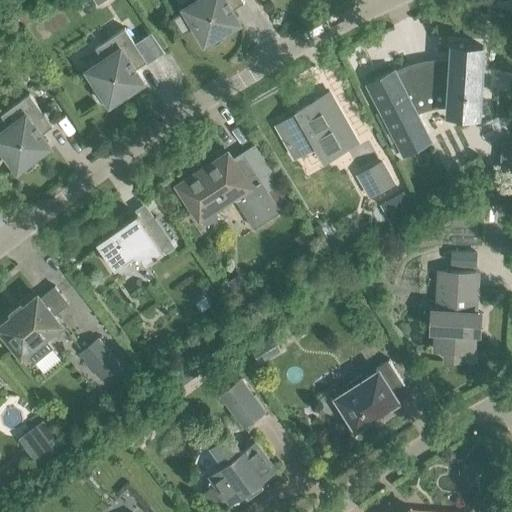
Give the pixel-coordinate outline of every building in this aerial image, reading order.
[(196,25),(205,40),(206,42),(208,43),(210,44),(212,44),(214,44),(216,44),(218,43),(219,42),(219,41),(220,40),(221,39),(222,37),(222,36),(222,34),(222,32),(221,31),(221,30),(225,28),(224,26),(234,20),(229,11),(244,3),(242,0),(201,0),(172,17),(182,34),(196,25)] [(90,71),(99,85),(98,86),(97,87),(96,89),(95,90),(95,92),(95,94),(96,96),(96,97),(97,99),(98,100),(100,101),(102,102),(103,102),(105,102),(107,102),(109,101),(129,88),(128,86),(138,79),(132,71),(147,61),(124,28),(95,48),(104,62),(90,71)] [(475,68),(481,68),(482,46),(452,44),(451,66),(443,66),(436,66),(431,67),(425,67),(420,68),(410,71),(405,73),(400,75),(396,77),(393,71),(368,84),(381,109),(402,150),(404,153),(429,140),(414,111),(417,109),(421,107),(425,106),(429,105),(438,103),(442,103),(448,103),(448,113),(478,115),(479,92),(474,92),(475,68)] [(316,144),(325,160),(357,142),(329,92),(296,111),(297,113),(276,125),(294,157),(316,144)] [(0,135),(0,142),(18,167),(19,168),(20,169),(21,169),(23,170),(25,171),(27,170),(29,170),(31,168),(32,167),(33,166),(34,164),(34,163),(34,161),(34,159),(34,157),(33,156),(36,153),(35,151),(45,144),(39,136),(52,126),(29,94),(0,115),(10,128),(0,135)] [(381,109),(374,113),(395,153),(402,150),(381,109)] [(234,198),(254,228),(280,211),(279,209),(267,190),(243,154),(233,161),(227,152),(175,186),(198,221),(200,220),(202,224),(206,224),(216,218),(217,214),(215,211),(234,198)] [(358,175),(370,196),(392,183),(380,162),(358,175)] [(276,185),(267,190),(279,209),(288,203),(276,185)] [(402,191),(380,204),(394,227),(416,214),(402,191)] [(137,214),(96,242),(115,269),(134,256),(142,257),(146,263),(163,251),(160,247),(171,239),(155,216),(144,224),(137,214)] [(320,224),(312,229),(319,240),(327,235),(320,224)] [(450,265),(475,267),(476,253),(451,251),(450,265)] [(471,289),(472,274),(472,272),(441,271),(439,310),(431,310),(430,329),(436,330),(435,350),(446,351),(446,360),(460,361),(461,352),(472,353),(474,332),(480,332),(481,313),(473,312),(474,289),(471,289)] [(53,315),(68,303),(54,286),(40,298),(37,295),(0,325),(0,328),(21,355),(26,351),(34,361),(50,347),(43,338),(60,324),(53,315)] [(271,336),(251,350),(260,365),(281,351),(271,336)] [(83,351),(103,376),(119,363),(98,338),(83,351)] [(403,384),(404,384),(389,359),(388,360),(375,369),(377,372),(363,381),(360,376),(348,383),(351,388),(337,398),(356,426),(396,400),(391,392),(403,384)] [(219,394),(244,428),(265,412),(240,378),(219,394)] [(42,421),(18,439),(40,467),(64,449),(42,421)] [(261,481),(276,469),(255,440),(240,451),(229,437),(212,450),(223,464),(208,475),(212,481),(200,490),(213,507),(225,498),(230,504),(245,493),(248,496),(263,484),(261,481)]
